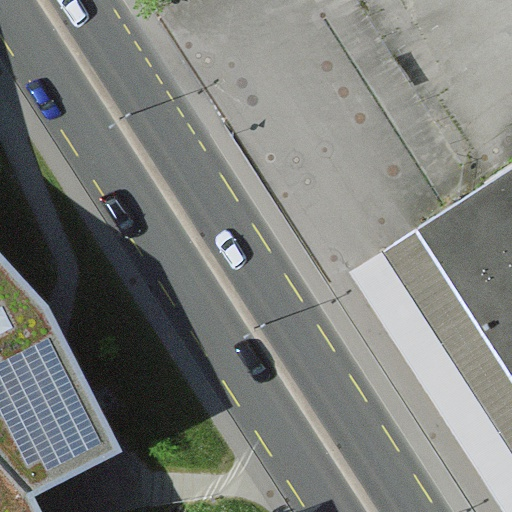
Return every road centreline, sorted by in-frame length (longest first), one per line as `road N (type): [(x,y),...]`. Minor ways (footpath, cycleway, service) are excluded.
road 1 (secondary): [(415,511),(86,0)]
road 2 (secondary): [(3,0),(331,511)]
